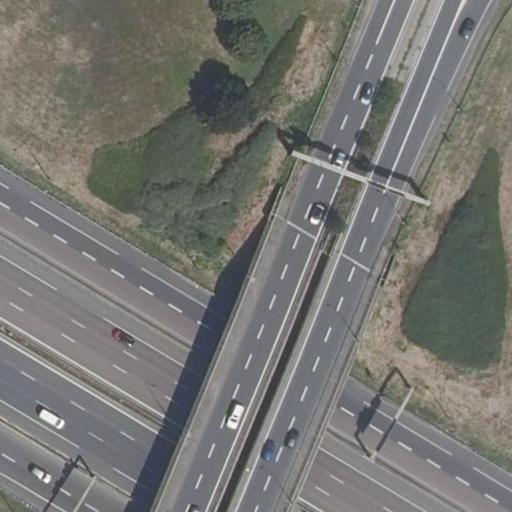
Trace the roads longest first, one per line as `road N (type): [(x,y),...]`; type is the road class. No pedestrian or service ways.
road 1 (motorway): [(507,511),(0,209)]
road 2 (primary): [(383,30),(186,511)]
road 3 (motorway): [(380,511),(0,283)]
road 4 (primary): [(252,511),(390,177)]
road 5 (motorway): [(0,368),(238,511)]
road 6 (motorway): [(390,177),(483,0)]
road 7 (primary): [(390,177),(399,133),(454,0)]
road 8 (motorway): [(0,442),(112,511)]
